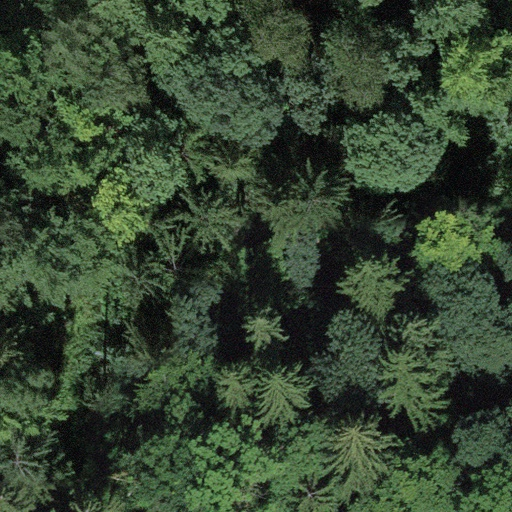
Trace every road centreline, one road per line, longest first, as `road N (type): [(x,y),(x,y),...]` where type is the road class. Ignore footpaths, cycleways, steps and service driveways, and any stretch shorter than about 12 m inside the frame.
road 1 (track): [(116,0),(51,445),(57,511)]
road 2 (track): [(446,511),(451,435),(488,273),(511,213)]
